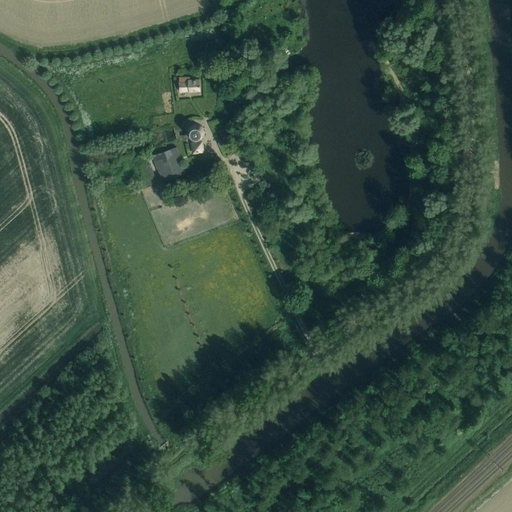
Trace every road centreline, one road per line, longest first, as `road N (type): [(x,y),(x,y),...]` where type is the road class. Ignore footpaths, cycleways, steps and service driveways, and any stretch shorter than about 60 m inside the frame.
road 1 (track): [(459,0),(474,192),(469,227),(439,272),(317,348)]
road 2 (track): [(317,348),(302,334),(211,130)]
